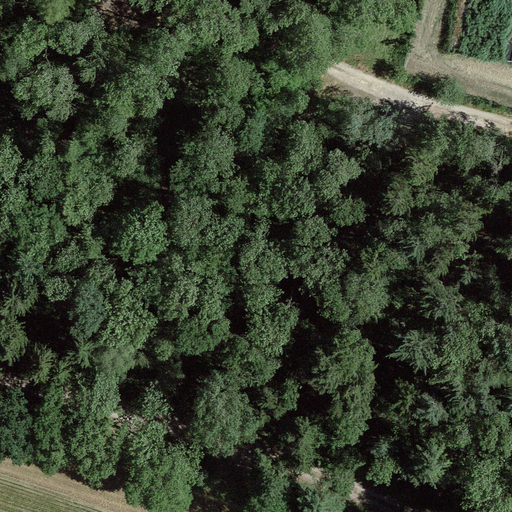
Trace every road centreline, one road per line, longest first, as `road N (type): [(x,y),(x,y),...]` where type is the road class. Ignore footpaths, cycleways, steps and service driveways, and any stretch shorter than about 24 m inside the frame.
road 1 (track): [(0,371),(259,455),(402,511)]
road 2 (track): [(511,127),(170,0)]
